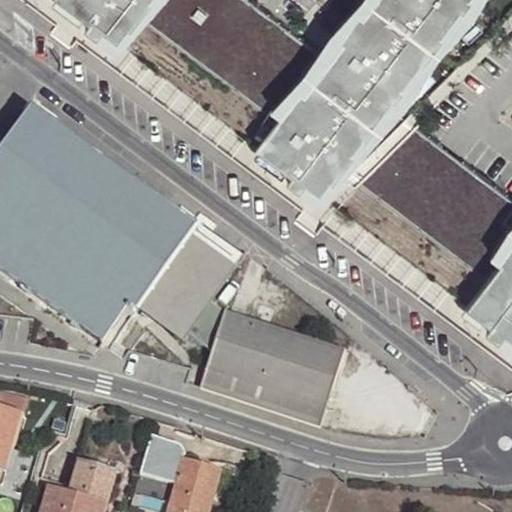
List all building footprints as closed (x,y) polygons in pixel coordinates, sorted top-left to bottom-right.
[(56,0),(54,2),(87,27),(97,14),(78,0),(56,0)] [(78,0),(97,14),(87,27),(115,48),(151,0),(78,0)] [(151,0),(115,48),(120,52),(163,0),(151,0)] [(376,0),(375,1),(356,27),(351,23),(331,49),(337,52),(330,61),(320,53),(300,78),(270,115),(277,120),(273,126),(277,129),(291,140),(280,152),(299,167),(289,180),(317,201),(368,134),(469,0),(376,0)] [(484,0),(469,0),(368,134),(317,201),(322,205),(414,94),(443,51),(476,16),(484,0)] [(363,0),(320,53),(330,61),(337,52),(331,49),(351,23),(356,27),(375,1),(376,0),(363,0)] [(199,389),(319,428),(345,352),(224,313),(213,304),(236,272),(191,240),(198,229),(31,109),(0,151),(0,271),(101,344),(125,311),(135,318),(140,312),(183,344),(190,336),(211,352),(199,389)] [(267,142),(277,129),(273,126),(277,120),(270,115),(256,134),(267,142)] [(511,251),(488,281),(469,306),(494,324),(489,331),(511,348),(511,251)] [(0,462),(4,447),(13,450),(23,416),(0,409),(0,462)] [(6,474),(13,450),(4,447),(0,462),(0,472),(6,474)] [(175,483),(165,511),(209,511),(214,496),(206,493),(213,469),(183,459),(185,453),(168,448),(159,478),(175,483)] [(68,493),(47,488),(39,511),(104,511),(117,471),(78,459),(69,488),(68,493)] [(221,471),(213,469),(206,493),(214,496),(221,471)] [(49,481),(47,488),(68,493),(69,488),(49,481)]
